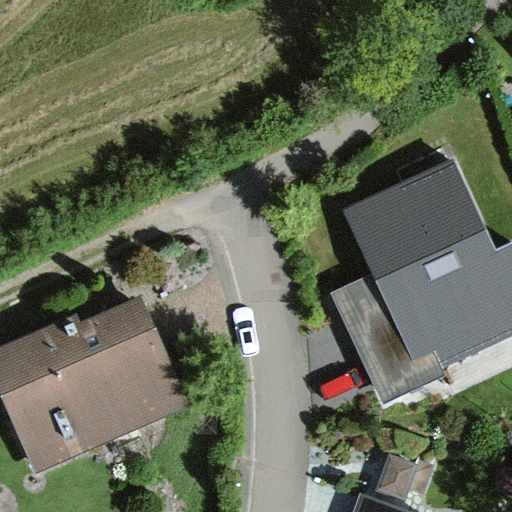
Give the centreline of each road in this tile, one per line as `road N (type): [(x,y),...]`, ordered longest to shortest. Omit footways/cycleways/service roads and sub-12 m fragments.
road 1 (track): [(0,290),(358,114),(485,0)]
road 2 (residential): [(276,511),(283,384),(272,304),(234,179)]
